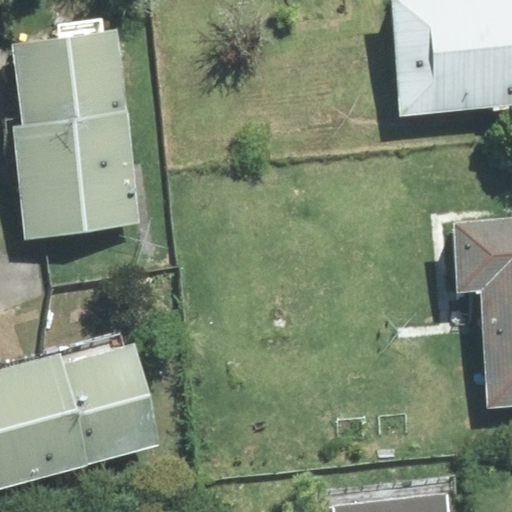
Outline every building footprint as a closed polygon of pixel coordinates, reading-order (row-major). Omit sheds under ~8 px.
[(511,0),(380,0),(393,118),(511,105),(511,0)] [(133,226),(106,31),(2,46),(14,127),(3,128),(19,241),(133,226)] [(511,219),(443,225),(449,295),(471,292),(480,409),(511,406),(511,219)] [(0,490),(154,449),(126,346),(52,366),(50,356),(0,369),(0,490)] [(434,511),(432,490),(322,499),(323,511),(434,511)]
